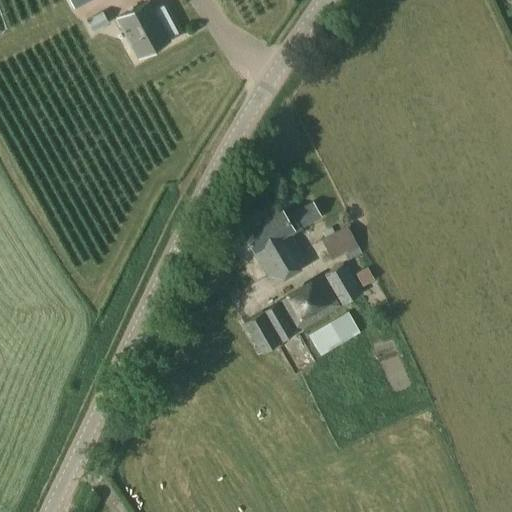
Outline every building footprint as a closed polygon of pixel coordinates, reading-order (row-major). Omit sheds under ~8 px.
[(138,56),(169,40),(167,37),(177,32),(163,4),(153,10),(148,1),(117,17),(138,56)] [(85,20),(93,31),(109,22),(103,11),(85,20)] [(291,214),(299,229),(322,216),(313,201),(291,214)] [(282,210),(243,232),(256,255),(268,277),(304,257),(291,235),(295,233),(300,230),(299,229),(291,214),(287,217),(282,210)] [(321,238),(332,260),(359,246),(347,224),(321,238)] [(324,274),(342,305),(361,293),(344,262),(324,274)] [(355,275),(361,286),(374,279),(368,267),(355,275)] [(277,301),(262,310),(279,343),(295,333),(341,306),(322,275),(277,302),(277,301)] [(242,322),(261,354),(279,343),(262,310),(242,322)] [(319,352),(340,340),(329,322),(309,334),(319,352)]
